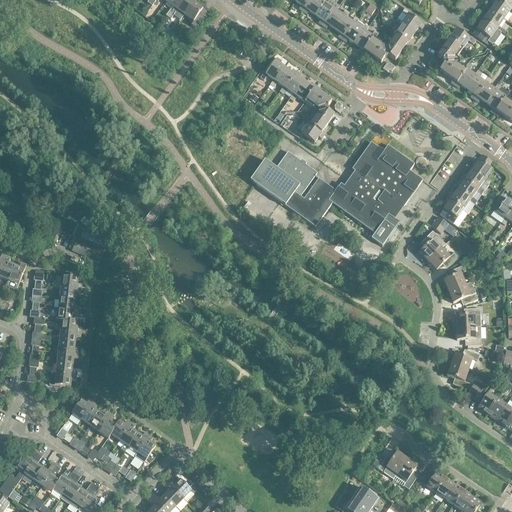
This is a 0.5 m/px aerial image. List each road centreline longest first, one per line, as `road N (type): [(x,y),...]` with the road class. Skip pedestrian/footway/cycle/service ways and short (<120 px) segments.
road 1 (residential): [(511,446),(442,392),(430,372),(436,301),(398,256),(480,139)]
road 2 (residential): [(131,497),(13,415)]
road 3 (residential): [(506,509),(390,434)]
